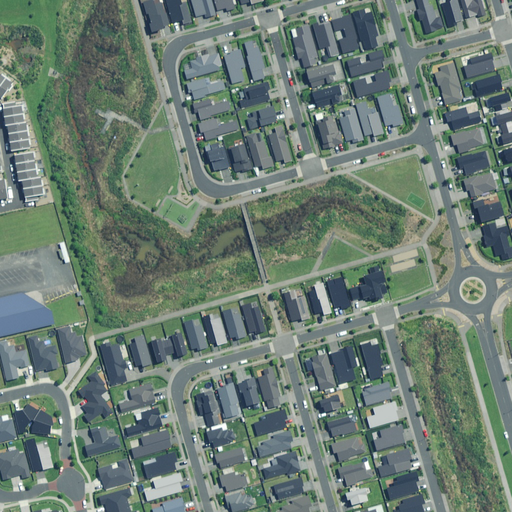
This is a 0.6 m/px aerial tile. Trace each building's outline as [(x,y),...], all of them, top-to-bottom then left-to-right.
[(153,0),(150,0),(143,2),(147,14),(149,13),(152,24),(150,25),(153,33),(165,29),(164,27),(170,25),(167,14),(165,14),(162,2),(155,4),(153,0)] [(166,0),(173,23),(183,20),(184,24),(192,22),(186,2),(182,3),(181,0),(166,0)] [(191,0),(197,17),(205,15),(206,18),(216,15),(211,0),(191,0)] [(214,0),(218,10),(226,8),(227,11),(235,9),(232,0),(214,0)] [(428,0),(416,0),(419,9),(417,9),(420,19),(422,19),(426,33),(436,30),(436,29),(443,27),(440,16),(436,17),(432,5),(430,5),(428,0)] [(463,19),(457,0),(448,0),(449,1),(442,3),(449,26),(457,24),(456,21),(463,19)] [(461,0),(466,17),(478,13),(479,16),(486,14),(481,0),(461,0)] [(364,8),(353,12),(361,40),(364,39),(366,49),(378,46),(375,36),(378,35),(371,11),(366,13),(364,8)] [(357,38),(350,13),(332,18),(335,30),(344,28),(347,37),(339,39),(343,52),(359,48),(356,38),(357,38)] [(318,22),(313,23),(320,48),(327,46),(330,56),(339,54),(330,22),(319,25),(318,22)] [(318,56),(309,24),(295,28),(297,36),(292,37),(298,58),(301,57),(304,67),(316,64),(314,57),(318,56)] [(252,40),(244,42),(248,56),(247,56),(254,81),(265,77),(262,68),(265,67),(259,46),(254,47),(252,40)] [(245,66),(240,48),(230,51),(230,53),(224,55),(232,83),(244,80),(241,67),(245,66)] [(385,60),(382,49),(369,53),(371,60),(361,63),(359,57),(347,60),(352,76),(385,67),(383,61),(385,60)] [(494,60),(491,52),(470,58),(472,63),(464,66),(467,77),(495,69),(493,60),(494,60)] [(184,70),(187,79),(220,70),(218,65),(221,64),(218,53),(209,55),(208,54),(196,57),(196,59),(190,61),(192,68),(184,70)] [(461,88),(454,62),(440,66),(441,71),(435,72),(438,85),(440,85),(446,105),(462,100),(458,89),(461,88)] [(333,64),(307,71),(309,81),(311,81),(312,87),(334,81),(333,75),(336,74),(333,64)] [(391,81),(388,70),(375,74),(377,81),(367,83),(365,77),(353,81),(358,97),(391,87),(389,82),(391,81)] [(0,74),(0,99),(2,101),(14,84),(0,74)] [(475,89),(477,96),(503,89),(501,82),(502,81),(500,74),(476,80),(478,88),(475,89)] [(204,78),(186,83),(189,92),(192,91),(194,99),(205,96),(204,94),(225,89),(223,80),(206,84),(204,78)] [(240,100),(242,107),(270,99),(267,89),(270,88),(268,81),(243,88),(246,98),(240,100)] [(342,94),(339,84),(312,91),(315,102),(316,101),(318,108),(340,101),(338,95),(342,94)] [(509,92),(491,97),(493,105),(495,105),(497,110),(507,107),(506,101),(511,100),(509,92)] [(390,93),(377,97),(385,126),(393,124),(393,126),(403,123),(398,105),(394,106),(390,93)] [(210,115),(231,109),(228,100),(212,105),(210,98),(192,103),(195,112),(198,111),(200,119),(211,116),(210,115)] [(366,101),(356,104),(365,135),(374,133),(374,135),(384,133),(378,112),(372,114),(370,107),(368,108),(366,101)] [(21,104),(2,107),(4,125),(6,125),(9,147),(29,144),(25,121),(24,122),(21,104)] [(247,119),(250,129),(277,121),(275,115),(273,105),(252,111),(253,117),(247,119)] [(466,106),(445,112),(448,122),(452,120),(454,129),(482,121),(479,110),(468,113),(466,106)] [(364,139),(355,108),(344,111),(346,116),(340,118),(346,141),(352,139),(353,142),(364,139)] [(500,123),(502,129),(511,126),(511,122),(511,120),(511,110),(496,115),(499,124),(500,123)] [(323,119),(316,121),(324,149),(335,146),(335,145),(343,142),(340,131),(338,131),(336,121),(333,122),(331,115),(322,118),(323,119)] [(216,119),(198,124),(200,132),(203,132),(206,140),(216,137),(215,135),(239,129),(236,120),(218,125),(216,119)] [(285,162),(292,160),(282,126),(275,127),(277,132),(269,134),(277,161),(284,159),(285,162)] [(511,126),(502,129),(503,134),(502,135),(504,143),(511,140),(511,126)] [(465,131),(451,135),(454,145),(457,144),(460,152),(471,149),(470,147),(484,144),(479,128),(465,132),(465,131)] [(257,132),(246,135),(255,167),(262,165),(263,168),(274,165),(271,156),(268,157),(264,141),(260,142),(257,132)] [(230,166),(224,146),(219,147),(218,143),(211,145),(212,149),(207,150),(210,161),(211,160),(214,170),(219,168),(220,169),(230,166)] [(244,143),(229,147),(235,171),(242,169),(243,171),(252,168),(250,159),(248,159),(244,143)] [(472,154),(457,158),(460,168),(465,167),(467,174),(477,172),(476,170),(490,166),(485,151),(472,154)] [(32,153),(13,156),(17,181),(21,181),(23,197),(24,201),(37,199),(36,195),(42,194),(40,177),(36,177),(32,153)] [(469,190),(472,197),(483,194),(483,192),(496,188),(492,173),(478,177),(478,175),(464,180),(467,190),(469,190)] [(5,181),(0,181),(0,200),(8,199),(5,181)] [(483,199),(473,202),(476,213),(477,213),(480,222),(505,215),(501,201),(485,205),(483,199)] [(503,260),(511,257),(511,246),(510,247),(507,236),(510,235),(508,226),(497,229),(495,223),(483,226),(486,236),(484,236),(487,247),(494,245),(497,256),(502,254),(503,260)] [(366,284),(350,289),(353,300),(363,297),(364,301),(373,298),(373,301),(383,298),(382,294),(387,293),(384,283),(386,282),(382,270),(380,271),(378,266),(370,268),(372,274),(364,276),(366,284)] [(327,282),(335,308),(341,306),(342,309),(350,307),(341,277),(327,282)] [(316,290),(309,292),(316,314),(323,311),(324,315),(332,313),(322,283),(314,285),(316,290)] [(295,290),(283,293),(292,321),(301,319),(302,321),(310,318),(303,296),(297,298),(295,290)] [(24,293),(0,298),(0,337),(56,325),(55,311),(24,293)] [(250,303),(241,305),(250,333),(255,331),(256,334),(266,331),(258,306),(252,308),(250,303)] [(231,309),(222,311),(230,338),(235,337),(236,339),(246,337),(239,314),(233,316),(231,309)] [(212,314),(203,317),(211,343),(216,342),(217,345),(227,342),(220,318),(213,320),(212,314)] [(192,320),(184,322),(192,350),(197,348),(197,351),(207,348),(201,325),(194,327),(192,320)] [(69,326),(57,329),(65,363),(77,360),(77,359),(80,358),(80,356),(86,355),(82,336),(76,337),(75,332),(71,333),(69,326)] [(160,339),(151,341),(157,363),(166,360),(165,355),(176,352),(178,357),(187,354),(180,333),(171,335),(172,338),(161,341),(160,339)] [(152,364),(143,335),(134,338),(135,342),(129,344),(136,366),(142,365),(142,367),(152,364)] [(37,336),(28,338),(36,371),(46,369),(46,371),(58,369),(55,355),(57,354),(55,346),(45,348),(43,341),(38,342),(37,336)] [(6,341),(0,342),(0,353),(6,381),(18,378),(16,367),(20,366),(21,368),(29,366),(26,350),(15,353),(13,345),(8,346),(6,341)] [(123,360),(118,344),(111,346),(110,342),(100,345),(112,385),(126,381),(123,369),(127,368),(125,360),(123,360)] [(370,342),(361,345),(372,380),(383,376),(380,366),(384,365),(378,345),(372,346),(370,342)] [(357,366),(351,346),(340,349),(341,351),(331,354),(334,364),(335,364),(341,384),(356,379),(353,368),(357,366)] [(320,355),(312,357),(313,362),(312,363),(316,376),(320,391),(336,386),(326,354),(320,356),(320,355)] [(265,375),(258,377),(265,401),(267,400),(269,409),(280,405),(278,398),(281,397),(272,367),(264,370),(265,375)] [(84,396),(89,403),(101,395),(108,390),(96,371),(88,376),(92,381),(77,391),(82,398),(84,396)] [(239,403),(232,377),(227,379),(229,384),(224,385),(224,387),(217,389),(226,418),(239,414),(236,404),(239,403)] [(257,387),(254,378),(244,380),(245,382),(238,384),(245,407),(260,403),(255,388),(257,387)] [(362,393),(366,406),(391,398),(390,393),(392,392),(389,382),(365,389),(366,392),(362,393)] [(153,391),(151,383),(129,390),(132,400),(119,404),(121,412),(155,403),(152,391),(153,391)] [(208,426),(223,422),(217,401),(214,402),(211,391),(196,396),(198,401),(196,401),(200,415),(205,414),(208,426)] [(113,413),(101,395),(89,403),(83,407),(87,413),(84,416),(88,423),(102,413),(106,418),(113,413)] [(338,396),(319,401),(321,408),(323,407),(325,413),(341,408),(339,403),(340,402),(338,396)] [(398,410),(395,402),(374,409),(376,415),(367,418),(371,428),(399,420),(396,411),(398,410)] [(19,434),(26,432),(25,428),(26,427),(31,420),(32,421),(39,412),(27,404),(24,409),(14,412),(19,434)] [(160,415),(158,408),(141,412),(143,419),(137,421),(138,424),(126,428),(128,437),(162,427),(159,415),(160,415)] [(285,409),(252,419),(258,436),(286,427),(284,420),(287,419),(285,409)] [(40,410),(39,412),(32,421),(34,422),(32,427),(31,433),(50,435),(50,426),(53,426),(51,417),(40,410)] [(353,415),(327,423),(330,431),(331,430),(333,438),(357,431),(354,422),(355,422),(353,415)] [(0,442),(16,438),(12,419),(2,422),(1,417),(0,416),(0,442)] [(212,430),(206,432),(210,443),(212,443),(214,448),(232,442),(232,441),(235,440),(233,431),(228,433),(228,430),(227,430),(225,424),(211,427),(212,430)] [(404,433),(402,425),(380,431),(382,438),(374,440),(377,451),(405,442),(403,433),(404,433)] [(108,438),(105,427),(98,429),(98,428),(90,430),(92,437),(93,437),(95,443),(84,446),(88,457),(121,447),(117,435),(108,438)] [(170,439),(167,430),(141,438),(143,445),(131,449),(134,459),(172,448),(169,439),(170,439)] [(257,447),(260,457),(291,448),(290,442),(292,442),(290,431),(273,436),(274,439),(263,442),(264,445),(257,447)] [(25,441),(33,472),(42,470),(53,468),(48,448),(43,449),(42,445),(36,446),(34,438),(25,441)] [(359,446),(357,438),(346,441),(346,440),(331,445),(334,454),(337,453),(340,461),(350,458),(350,457),(366,452),(364,444),(359,446)] [(241,448),(215,455),(217,463),(219,463),(221,468),(245,461),(241,448)] [(411,458),(408,448),(381,456),(384,465),(378,467),(381,477),(411,468),(409,459),(411,458)] [(2,453),(0,453),(0,469),(0,470),(3,481),(11,478),(11,477),(21,475),(22,479),(30,477),(24,453),(19,454),(18,450),(2,454),(2,453)] [(263,469),(266,479),(300,469),(298,462),(295,452),(276,457),(278,465),(263,469)] [(177,462),(175,453),(155,458),(142,462),(147,479),(176,471),(174,463),(177,462)] [(133,481),(127,459),(118,462),(120,467),(112,470),(111,465),(97,469),(100,480),(102,480),(105,490),(133,481)] [(366,470),(363,462),(352,465),(351,464),(337,468),(341,479),(344,478),(346,486),(357,483),(356,481),(372,476),(370,468),(366,470)] [(418,481),(415,471),(396,477),(397,481),(392,482),(393,486),(386,488),(390,499),(418,490),(415,482),(418,481)] [(234,472),(219,476),(222,487),(225,486),(227,492),(248,486),(245,476),(241,478),(240,474),(235,476),(234,472)] [(182,482),(179,474),(153,481),(155,489),(145,492),(147,501),(182,491),(179,482),(182,482)] [(301,478),(273,486),(276,495),(277,494),(279,499),(304,492),(302,487),(303,486),(301,478)] [(364,487),(344,493),(346,500),(349,499),(350,505),(367,500),(365,494),(366,494),(364,487)] [(107,511),(129,505),(126,497),(131,496),(129,489),(99,497),(101,505),(105,504),(107,511)] [(241,493),(225,497),(228,508),(231,507),(231,511),(234,511),(251,507),(251,506),(254,505),(251,497),(247,498),(246,495),(242,496),(241,493)] [(393,511),(423,511),(421,504),(424,503),(422,494),(402,500),(403,504),(398,505),(399,509),(393,511)] [(278,511),(309,511),(308,508),(312,507),(308,496),(291,501),(293,504),(282,508),(283,511),(278,511)] [(185,508),(182,498),(162,504),(163,506),(152,509),(152,511),(184,511),(183,508),(185,508)]
